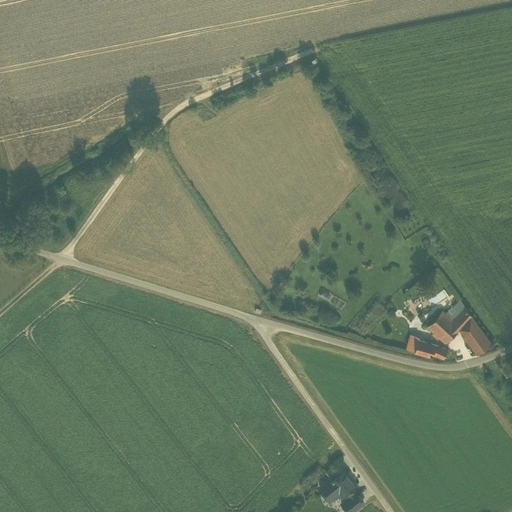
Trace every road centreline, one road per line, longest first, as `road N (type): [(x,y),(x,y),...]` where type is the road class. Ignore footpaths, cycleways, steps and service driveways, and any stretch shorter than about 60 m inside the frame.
road 1 (track): [(0,314),(61,259),(173,111),(309,51)]
road 2 (unclassified): [(511,348),(467,364),(425,366),(248,317)]
road 3 (unclassified): [(248,317),(0,236)]
road 4 (unclassified): [(248,317),(389,511)]
